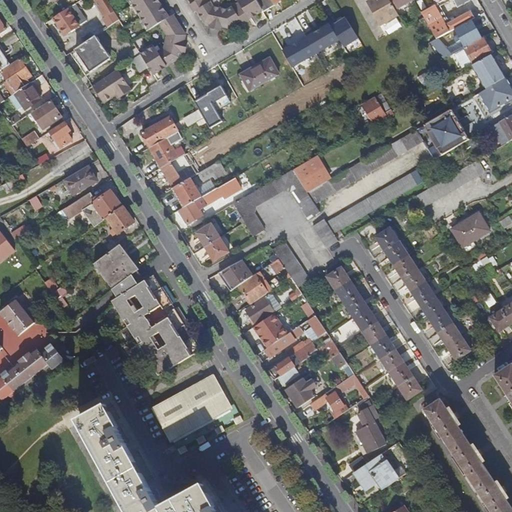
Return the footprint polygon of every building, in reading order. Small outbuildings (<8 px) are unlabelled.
[(168,18),(157,0),(130,0),(149,30),(160,23),(168,35),(165,51),(159,54),(155,48),(142,56),(149,67),(154,75),(180,59),(182,52),(185,52),(187,42),(184,41),(185,35),(173,15),(168,18)] [(263,11),(256,0),(237,0),(239,3),(227,10),(213,7),(208,0),(196,0),(189,5),(194,13),(197,11),(205,23),(211,24),(222,27),(228,28),(240,21),(242,24),(263,11)] [(272,6),(268,0),(257,0),(264,11),(272,6)] [(395,11),(389,0),(371,0),(366,3),(380,27),(398,16),(395,11)] [(389,0),(395,11),(413,0),(389,0)] [(423,0),(429,9),(435,5),(438,4),(435,0),(423,0)] [(85,23),(73,5),(65,11),(66,13),(63,16),(63,15),(55,20),(60,27),(63,32),(66,36),(85,23)] [(429,9),(421,13),(436,39),(438,39),(455,29),(471,20),(474,19),(470,11),(446,24),(441,16),(435,5),(429,9)] [(284,48),(294,68),(344,43),(345,47),(361,39),(348,15),(284,48)] [(471,20),(455,29),(459,35),(455,37),(458,42),(461,40),(464,44),(458,47),(460,51),(464,48),(466,48),(481,39),(471,20)] [(453,55),(459,52),(446,36),(438,39),(453,55)] [(91,73),(111,60),(107,54),(108,53),(100,43),(96,37),(76,50),(80,56),(79,57),(87,68),(87,67),(91,73)] [(466,48),(464,48),(472,63),(493,52),(489,44),(487,45),(483,38),(481,39),(466,48)] [(438,39),(436,39),(430,43),(444,57),(447,54),(450,56),(453,55),(438,39)] [(0,70),(9,65),(0,52),(0,70)] [(149,67),(142,56),(141,54),(133,60),(141,73),(149,67)] [(491,55),(472,66),(486,89),(504,78),(491,55)] [(241,75),(250,91),(279,75),(270,58),(241,75)] [(15,94),(25,87),(22,82),(31,76),(19,60),(1,73),(15,94)] [(130,88),(117,70),(94,86),(105,102),(117,94),(119,96),(130,88)] [(511,90),(505,79),(479,94),(489,112),(511,99),(511,90)] [(21,113),(40,100),(29,84),(25,87),(15,94),(13,96),(10,97),(21,113)] [(376,98),(362,106),(373,124),(387,116),(385,113),(376,98)] [(42,130),(61,117),(50,101),(30,114),(42,130)] [(197,106),(203,117),(210,113),(204,102),(197,106)] [(199,111),(189,117),(193,124),(197,121),(203,118),(199,111)] [(346,113),(339,116),(344,124),(350,120),(346,113)] [(511,139),(511,114),(499,122),(510,141),(511,139)] [(148,146),(151,147),(179,131),(170,116),(142,132),(146,138),(146,141),(148,146)] [(189,117),(184,119),(188,127),(193,124),(189,117)] [(203,118),(197,121),(200,126),(207,122),(204,118),(203,118)] [(60,148),(72,140),(67,133),(70,131),(64,122),(49,132),(60,148)] [(510,141),(499,122),(493,125),(499,135),(505,140),(507,143),(510,141)] [(401,138),(308,192),(315,204),(423,142),(416,130),(401,138)] [(434,160),(435,159),(473,138),(469,130),(454,139),(450,133),(426,146),(434,160)] [(27,147),(35,142),(39,139),(35,132),(22,141),(27,147)] [(168,138),(150,148),(156,158),(162,168),(178,158),(179,158),(185,154),(182,148),(175,152),(172,146),(183,139),(179,132),(168,138)] [(38,146),(43,142),(40,138),(39,139),(35,142),(38,146)] [(39,166),(50,160),(46,154),(36,160),(39,166)] [(210,155),(197,163),(201,170),(214,162),(210,155)] [(331,178),(317,157),(295,170),(308,191),(331,178)] [(178,158),(162,168),(174,187),(190,178),(179,158),(178,158)] [(217,162),(198,173),(202,179),(221,168),(217,162)] [(479,175),(472,163),(429,188),(414,197),(422,208),(479,175)] [(73,195),(96,181),(88,166),(64,180),(73,195)] [(292,170),(233,204),(253,236),(265,230),(254,213),(256,207),(285,190),(291,192),(309,219),(320,212),(292,170)] [(417,170),(327,222),(334,233),(424,181),(417,170)] [(173,187),(185,207),(201,197),(190,178),(174,187),(173,187)] [(201,197),(185,207),(179,210),(187,224),(202,215),(199,209),(201,208),(200,205),(204,203),(205,204),(221,194),(223,198),(240,188),(234,178),(201,197)] [(93,227),(106,218),(122,207),(111,191),(102,197),(101,195),(94,200),(90,193),(63,210),(69,220),(83,211),(93,227)] [(117,235),(134,222),(122,207),(106,218),(113,229),(117,233),(117,235)] [(479,213),(451,229),(463,248),(490,231),(479,213)] [(313,226),(327,248),(339,241),(324,219),(313,226)] [(212,224),(197,233),(206,247),(221,238),(220,237),(212,224)] [(28,232),(24,226),(11,235),(15,240),(28,232)] [(471,350),(391,227),(376,237),(456,360),(471,350)] [(0,261),(14,251),(0,232),(0,261)] [(229,252),(221,238),(206,247),(215,261),(229,252)] [(110,252),(119,245),(115,240),(106,247),(110,252)] [(285,243),(273,249),(279,259),(291,277),(298,288),(309,281),(285,243)] [(112,290),(137,271),(139,269),(120,245),(119,245),(110,252),(94,265),(112,290)] [(291,277),(279,259),(271,264),(277,273),(280,271),(287,280),(291,277)] [(227,286),(231,292),(239,286),(253,277),(242,260),(222,271),(228,281),(225,283),(227,286)] [(52,294),(58,290),(41,265),(35,269),(48,289),(52,294)] [(422,390),(341,267),(327,277),(407,399),(422,390)] [(159,375),(200,350),(153,275),(144,281),(137,271),(112,290),(118,298),(112,301),(159,375)] [(228,281),(222,271),(218,273),(225,283),(228,281)] [(253,277),(239,286),(244,294),(240,296),(243,299),(246,297),(251,305),(267,293),(255,275),(253,277)] [(302,294),(291,277),(287,280),(297,297),(302,294)] [(269,294),(264,298),(273,311),(279,307),(269,294)] [(248,319),(253,327),(256,325),(255,323),(273,311),(264,298),(246,310),(248,314),(251,318),(248,319)] [(19,307),(15,302),(0,313),(0,317),(3,321),(5,320),(9,325),(8,326),(12,333),(14,331),(19,337),(35,324),(31,318),(28,319),(24,314),(26,312),(22,307),(19,307)] [(511,303),(490,318),(499,332),(511,323),(511,303)] [(256,325),(253,327),(267,348),(271,345),(288,334),(274,313),(256,325)] [(327,332),(316,315),(307,321),(311,327),(319,338),(327,332)] [(288,334),(271,345),(267,348),(265,349),(270,357),(295,340),(293,338),(303,331),(300,326),(293,331),(288,334)] [(312,342),(319,338),(311,327),(305,331),(312,342)] [(330,337),(327,332),(319,338),(312,342),(309,344),(295,353),(301,362),(310,356),(308,354),(316,349),(315,347),(330,337)] [(286,353),(289,358),(295,353),(309,344),(306,339),(286,353)] [(332,358),(340,352),(332,340),(318,349),(326,362),(332,358)] [(51,370),(64,360),(61,356),(58,356),(50,346),(44,350),(46,352),(40,357),(38,355),(36,351),(30,356),(28,354),(17,363),(19,365),(7,374),(5,372),(0,376),(0,377),(1,379),(0,380),(0,399),(2,402),(7,398),(10,399),(15,395),(13,393),(19,389),(21,390),(31,383),(31,379),(42,370),(44,372),(49,368),(51,370)] [(348,365),(340,352),(332,358),(337,367),(341,364),(343,368),(348,365)] [(289,358),(268,372),(274,381),(278,378),(283,386),(300,375),(289,358)] [(7,374),(19,365),(17,363),(5,372),(7,374)] [(511,363),(494,375),(511,402),(511,363)] [(368,396),(354,374),(335,387),(338,392),(353,382),(364,399),(368,396)] [(171,438),(228,406),(212,377),(155,409),(171,438)] [(302,378),(286,389),(299,407),(314,396),(310,389),(316,385),(313,379),(306,383),(302,378)] [(332,389),(311,403),(315,409),(328,400),(335,411),(339,416),(347,411),(332,389)] [(440,399),(423,410),(489,511),(511,511),(511,509),(502,494),(504,492),(501,486),(498,488),(478,457),(480,455),(477,450),(474,451),(454,420),(456,418),(453,413),(450,415),(440,399)] [(124,511),(212,511),(210,508),(213,507),(201,485),(158,509),(113,428),(115,427),(103,405),(74,421),(124,511)] [(358,413),(365,427),(357,432),(363,445),(367,443),(371,452),(386,444),(381,435),(373,420),(379,417),(373,406),(358,413)] [(355,472),(361,481),(367,490),(376,483),(381,490),(400,478),(387,460),(386,460),(381,454),(366,464),(355,472)] [(349,466),(354,473),(355,472),(366,464),(361,457),(349,466)] [(410,503),(412,505),(421,499),(419,497),(410,503)]
